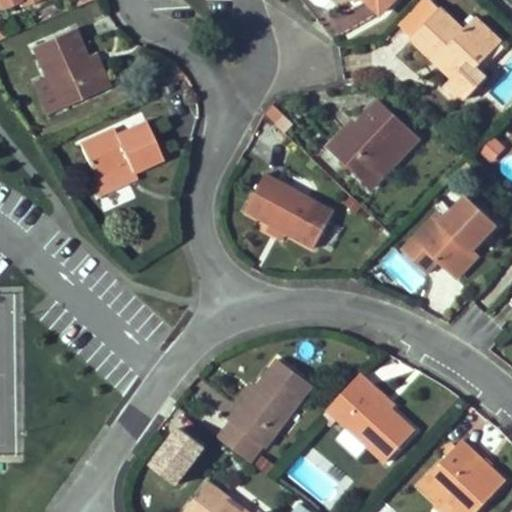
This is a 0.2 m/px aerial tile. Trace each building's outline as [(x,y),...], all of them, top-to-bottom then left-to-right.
[(0,0),(0,9),(9,5),(6,0),(0,0)] [(361,0),(338,0),(320,9),(334,36),(370,17),(361,0)] [(366,0),(380,13),(391,0),(366,0)] [(437,9),(428,0),(419,0),(395,25),(409,38),(437,9)] [(468,62),(491,38),(471,19),(460,31),(437,9),(409,38),(450,78),(443,86),(456,97),(478,73),(474,69),(468,62)] [(102,91),(87,58),(74,28),(33,46),(61,108),(102,91)] [(474,69),(498,43),(491,38),(468,62),(474,69)] [(87,58),(102,91),(109,88),(95,54),(87,58)] [(47,114),(61,108),(47,77),(33,83),(47,114)] [(300,128),(274,103),(271,105),(265,116),(289,139),(300,128)] [(357,127),(344,140),(339,135),(328,148),(372,189),(419,139),(380,103),(357,127)] [(137,178),(134,171),(161,159),(145,123),(116,136),(113,129),(80,144),(95,177),(89,179),(97,195),(137,178)] [(344,140),(357,127),(352,123),(339,135),(344,140)] [(481,149),(492,163),(507,151),(496,137),(481,149)] [(270,224),(286,233),(314,247),(333,212),(265,175),(245,211),(270,224)] [(421,246),(413,239),(402,251),(426,274),(437,262),(450,274),(472,251),(497,224),(467,197),(446,219),(421,246)] [(446,219),(439,212),(413,239),(421,246),(446,219)] [(267,230),(283,239),(286,233),(270,224),(267,230)] [(408,293),(423,282),(399,250),(384,260),(408,293)] [(456,280),(478,256),(472,251),(450,274),(456,280)] [(312,386),(278,361),(256,390),(242,408),(236,404),(226,417),(228,420),(262,446),(266,449),(312,386)] [(0,448),(12,448),(11,375),(0,374),(0,448)] [(377,389),(361,374),(327,411),(384,463),(414,431),(392,410),(373,393),(377,389)] [(242,408),(256,390),(250,385),(236,404),(242,408)] [(392,410),(396,406),(377,389),(373,393),(392,410)] [(228,420),(216,435),(251,461),(262,446),(228,420)] [(179,488),(209,448),(180,426),(150,466),(179,488)] [(444,497),(459,511),(476,511),(505,481),(463,441),(420,487),(437,504),(444,497)] [(243,511),(207,484),(184,511),(243,511)] [(437,504),(446,511),(459,511),(444,497),(437,504)]
